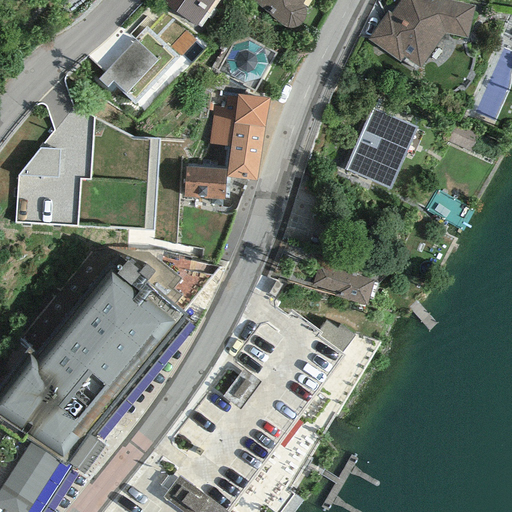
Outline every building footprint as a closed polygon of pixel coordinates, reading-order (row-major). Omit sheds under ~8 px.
[(171,0),(167,7),(195,26),(212,0),(171,0)] [(332,0),(254,0),(281,23),(288,27),(295,26),(301,22),(303,16),(303,9),(302,4),(304,0),(331,0),(332,0)] [(471,9),(433,0),(403,0),(391,18),(387,16),(371,39),(399,58),(402,55),(419,66),(443,30),(465,35),(471,9)] [(175,59),(146,30),(97,80),(106,88),(112,82),(133,102),(175,59)] [(275,54),(238,34),(218,70),(254,91),(275,54)] [(265,103),(227,97),(225,111),(216,109),(210,143),(232,147),(228,176),(253,180),(265,103)] [(131,138),(74,108),(18,176),(15,224),(153,232),(159,140),(131,138)] [(420,132),(370,111),(344,173),(394,194),(420,132)] [(223,173),(189,170),(187,195),(221,199),(223,173)] [(176,313),(104,257),(35,359),(28,354),(0,393),(0,511),(29,511),(63,455),(176,313)] [(372,282),(319,266),(314,286),(336,292),(335,296),(365,305),(372,282)] [(277,310),(111,511),(227,511),(341,358),(277,310)]
